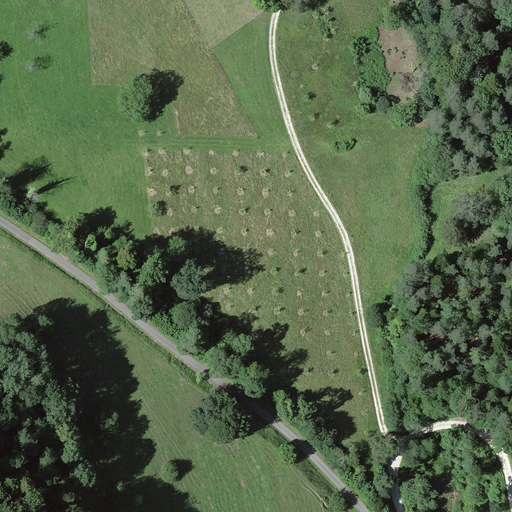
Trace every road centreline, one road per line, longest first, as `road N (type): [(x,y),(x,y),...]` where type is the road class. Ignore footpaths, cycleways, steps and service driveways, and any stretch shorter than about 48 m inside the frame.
road 1 (track): [(392,449),(349,247),(297,149),(275,72),(280,0)]
road 2 (unclassified): [(365,511),(298,441),(0,218)]
road 3 (track): [(511,500),(501,458),(469,428),(422,430),(392,449)]
